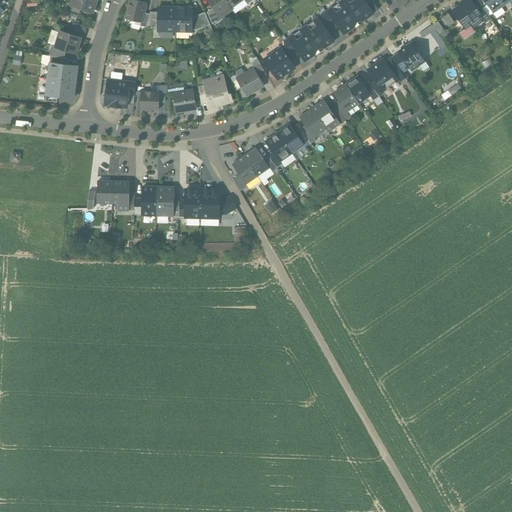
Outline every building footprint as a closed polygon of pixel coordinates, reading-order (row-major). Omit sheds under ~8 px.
[(97,0),(72,0),(71,4),(70,5),(81,9),(93,13),(97,0)] [(130,0),(126,19),(141,23),(143,13),(145,3),(130,0)] [(232,10),(231,8),(225,0),(207,0),(214,8),(220,18),(221,17),(232,10)] [(225,0),(231,8),(242,0),(225,0)] [(344,0),(343,1),(359,24),(374,14),(373,14),(363,0),(344,0)] [(371,0),(363,0),(373,14),(378,10),(371,0)] [(468,0),(453,11),(466,29),(471,25),(473,28),(479,25),(477,21),(482,18),(482,17),(475,8),(469,0),(468,0)] [(484,0),(493,12),(501,7),(499,4),(505,0),(484,0)] [(344,34),(359,24),(343,1),(328,11),(338,27),(344,34)] [(79,14),(81,9),(70,5),(71,4),(67,3),(65,9),(79,14)] [(480,4),(475,8),(482,17),(482,18),(485,23),(491,19),(480,4)] [(158,32),(175,32),(175,8),(159,8),(158,12),(158,27),(158,32)] [(191,8),(175,8),(175,32),(191,32),(191,31),(191,18),(191,8)] [(220,18),(214,8),(207,13),(212,25),(216,22),(217,24),(222,20),(221,17),(220,18)] [(338,27),(328,11),(323,15),(333,30),(338,27)] [(150,12),(149,15),(147,26),(158,27),(158,12),(150,12)] [(143,13),(141,23),(140,26),(146,28),(147,26),(149,15),(143,13)] [(191,18),(191,31),(197,31),(210,26),(205,13),(194,17),(194,18),(191,18)] [(323,15),(318,18),(329,33),(333,30),(323,15)] [(318,18),(303,29),(319,52),(334,41),(329,33),(318,18)] [(439,36),(444,32),(437,22),(432,26),(439,36)] [(73,24),(70,35),(83,39),(87,28),(73,24)] [(423,39),(435,30),(432,26),(419,35),(423,39)] [(305,62),(319,52),(303,29),(289,39),(299,54),(305,62)] [(447,47),(435,30),(430,34),(442,50),(447,47)] [(67,51),(76,54),(81,39),(60,32),(55,47),(67,51)] [(299,54),(289,39),(284,42),(292,55),(294,57),(299,54)] [(279,46),(281,49),(287,58),(292,55),(284,42),(279,46)] [(424,61),(412,43),(399,52),(400,53),(410,68),(412,70),(424,61)] [(49,56),(51,56),(64,58),(67,51),(55,47),(52,46),(49,56)] [(264,60),(278,80),(294,68),(287,58),(281,49),(264,60)] [(15,52),(13,64),(20,66),(22,53),(15,52)] [(397,66),(402,73),(410,68),(400,53),(392,59),(397,66)] [(68,59),(64,58),(51,56),(50,63),(67,66),(68,59)] [(250,63),(254,69),(259,78),(266,74),(257,59),(250,63)] [(376,82),(383,92),(398,81),(391,70),(383,59),(368,70),(376,82)] [(50,63),(48,79),(75,83),(78,67),(67,66),(50,63)] [(391,70),(398,81),(399,82),(405,78),(402,73),(397,66),(391,70)] [(259,78),(254,69),(247,73),(248,74),(237,80),(241,87),(247,96),(264,86),(259,78)] [(209,108),(232,102),(230,94),(228,94),(223,76),(204,82),(205,87),(208,100),(207,100),(207,102),(209,108)] [(346,86),(358,104),(370,96),(370,95),(364,85),(358,77),(346,86)] [(48,79),(46,95),(58,96),(73,99),(75,83),(48,79)] [(455,79),(440,90),(447,99),(462,89),(455,79)] [(130,83),(108,80),(105,105),(127,108),(128,95),(130,83)] [(241,87),(237,80),(233,83),(235,90),(241,87)] [(364,85),(370,95),(370,96),(373,100),(379,97),(371,85),(368,82),(364,85)] [(371,85),(379,97),(384,93),(383,92),(376,82),(371,85)] [(346,112),(358,104),(346,86),(334,94),(339,102),(346,112)] [(208,100),(205,87),(199,88),(201,103),(207,102),(207,100),(208,100)] [(173,95),(176,113),(196,110),(193,90),(185,92),(185,93),(173,95)] [(159,93),(141,92),(140,110),(158,111),(159,93)] [(312,109),(326,130),(328,132),(340,124),(331,112),(324,101),(312,109)] [(336,108),(345,120),(350,117),(346,112),(339,102),(334,106),(336,108)] [(331,112),(340,124),(345,120),(336,108),(331,112)] [(326,130),(312,109),(299,118),(305,126),(314,138),(326,130)] [(410,111),(399,115),(401,122),(413,118),(410,111)] [(391,129),(398,126),(394,118),(388,121),(391,129)] [(290,126),(278,133),(292,153),(303,145),(290,126)] [(314,138),(305,126),(300,129),(311,144),(316,140),(314,138)] [(375,130),(368,135),(377,146),(383,141),(375,130)] [(266,142),(273,152),(280,162),(280,161),(292,153),(278,133),(266,142)] [(355,157),(365,154),(363,147),(353,150),(355,157)] [(255,148),(244,157),(257,176),(269,168),(264,160),(255,148)] [(282,164),(280,161),(280,162),(273,152),(268,156),(269,156),(277,168),(282,164)] [(264,160),(269,168),(272,171),(277,168),(269,156),(264,160)] [(257,176),(244,157),(232,165),(240,176),(246,184),(257,176)] [(246,184),(240,176),(234,181),(240,191),(247,186),(246,184)] [(98,182),(97,203),(112,203),(112,182),(98,182)] [(129,183),(112,182),(112,203),(118,204),(119,205),(119,210),(128,210),(129,193),(129,183)] [(143,199),(142,215),(156,216),(157,188),(143,187),(143,199)] [(173,188),(157,188),(156,216),(173,216),(173,198),(173,188)] [(185,218),(201,218),(202,190),(186,190),(186,201),(185,218)] [(201,218),(219,219),(219,191),(202,190),(201,218)] [(87,209),(93,210),(95,192),(89,191),(87,209)] [(237,208),(230,197),(224,201),(226,204),(221,207),(225,215),(237,208)] [(134,215),(142,215),(143,199),(135,199),(134,210),(134,215)]
